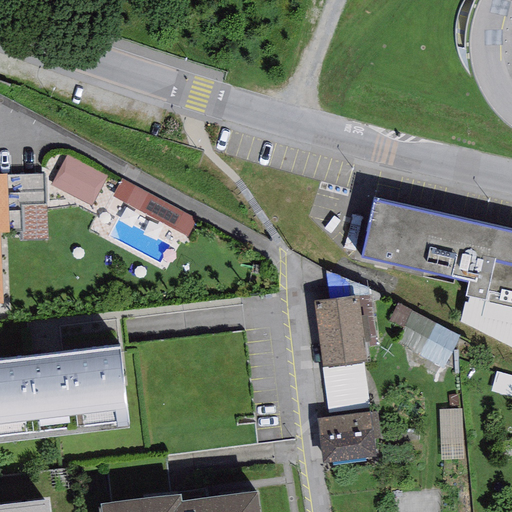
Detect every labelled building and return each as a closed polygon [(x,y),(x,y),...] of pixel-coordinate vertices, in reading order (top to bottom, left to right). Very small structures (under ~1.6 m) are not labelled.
[(511,0),(490,0),(478,21),(473,51),(478,81),(493,108),(511,124),(511,0)] [(107,178),(66,156),(65,157),(50,185),(90,208),(107,178)] [(4,178),(0,178),(0,234),(6,234),(6,233),(20,233),(20,243),(47,242),(45,174),(4,176),(4,178)] [(196,221),(121,181),(112,198),(187,238),(196,221)] [(511,235),(375,204),(362,260),(474,286),(466,319),(511,342),(511,235)] [(356,299),(313,304),(322,369),(324,368),(362,363),(365,363),(356,299)] [(417,321),(403,346),(438,366),(453,342),(417,321)] [(119,350),(0,363),(0,450),(129,435),(119,350)] [(368,415),(362,363),(324,368),(330,419),(368,415)] [(447,441),(467,440),(466,408),(445,409),(447,441)] [(330,419),(316,421),(322,466),(376,460),(370,414),(368,415),(330,419)] [(180,499),(101,509),(101,511),(259,511),(257,496),(181,506),(180,499)]
